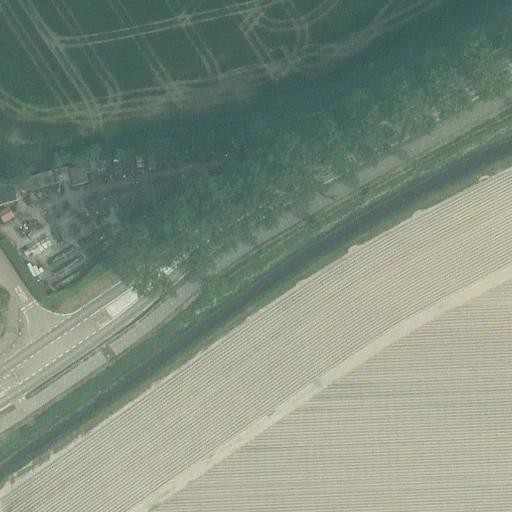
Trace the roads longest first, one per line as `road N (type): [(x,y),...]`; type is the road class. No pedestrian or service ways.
road 1 (secondary): [(232,222),(511,63)]
road 2 (secondary): [(232,222),(47,338)]
road 3 (secondary): [(63,360),(232,222)]
